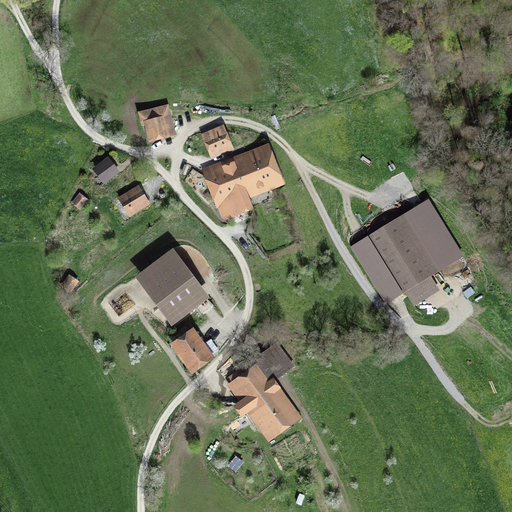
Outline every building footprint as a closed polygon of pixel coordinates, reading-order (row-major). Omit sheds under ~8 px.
[(146,141),(175,133),(167,105),(139,112),(146,141)] [(227,129),(221,131),(218,126),(204,132),(214,154),(227,149),(226,146),(233,143),(227,129)] [(219,205),(224,217),(251,206),(246,192),(264,185),(266,191),(281,186),(265,145),(253,149),(255,155),(208,173),(221,205),(219,205)] [(96,169),(103,179),(114,171),(107,161),(96,169)] [(120,199),(127,211),(145,201),(138,188),(120,199)] [(90,200),(82,194),(74,204),(83,210),(90,200)] [(353,248),(386,302),(405,290),(414,306),(439,291),(430,277),(463,257),(429,202),(353,248)] [(170,318),(203,294),(176,259),(144,283),(170,318)] [(207,342),(200,347),(191,334),(177,344),(194,367),(214,353),(207,342)] [(270,382),(292,366),(275,344),(229,378),(244,397),(237,403),(243,411),(250,405),(272,432),(298,412),(293,405),(289,408),(270,382)] [(243,411),(231,419),(235,424),(246,416),(243,411)] [(238,457),(232,467),(239,471),(245,462),(238,457)]
